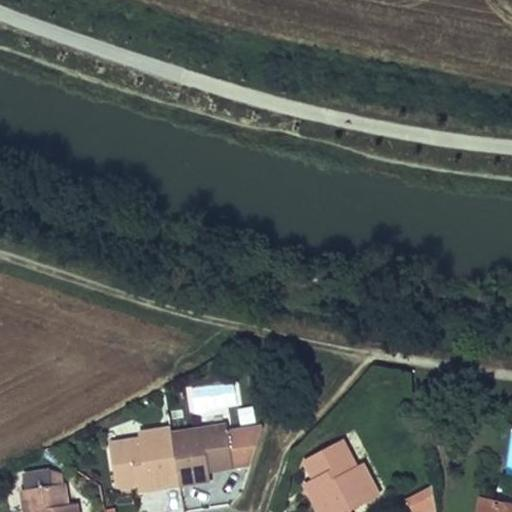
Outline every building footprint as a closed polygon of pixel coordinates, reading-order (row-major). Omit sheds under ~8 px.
[(237,380),(196,388),(201,412),(241,404),(237,380)] [(246,455),(256,453),(261,440),(263,427),(263,426),(242,429),(229,431),(228,426),(172,434),(180,485),(211,481),(209,466),(215,466),(215,470),(234,467),(233,457),(246,455)] [(140,439),(110,443),(117,486),(138,483),(147,481),(148,490),(162,488),(180,485),(172,434),(172,429),(139,434),(140,439)] [(356,467),(342,440),(304,460),(314,479),(318,487),(309,492),(319,511),(348,511),(349,511),(379,496),(362,464),(356,467)] [(88,461),(76,452),(69,462),(82,471),(88,461)] [(78,511),(76,511),(69,511),(68,505),(65,483),(61,483),(60,474),(49,470),(25,474),(27,489),(22,490),(25,511),(78,511)] [(309,492),(318,487),(314,479),(305,484),(309,492)] [(148,490),(147,481),(138,483),(140,492),(148,490)] [(426,511),(438,510),(435,488),(434,485),(410,498),(417,511),(426,511)] [(480,511),(511,511),(511,505),(483,499),(480,511)] [(69,511),(76,511),(78,511),(77,503),(68,505),(69,511)]
